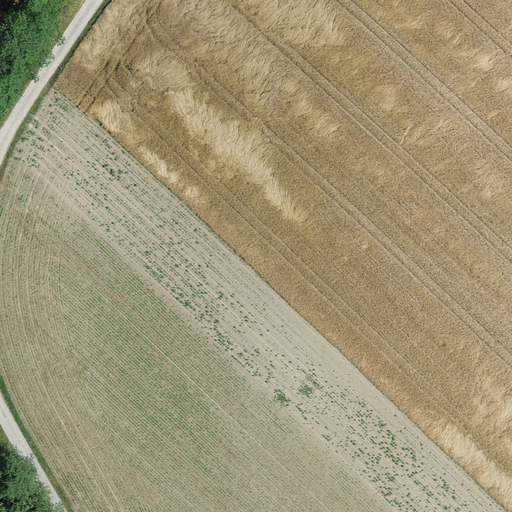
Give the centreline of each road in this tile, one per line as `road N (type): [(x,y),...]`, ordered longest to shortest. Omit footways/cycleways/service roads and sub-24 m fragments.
road 1 (track): [(0,160),(98,0)]
road 2 (track): [(65,511),(0,392)]
